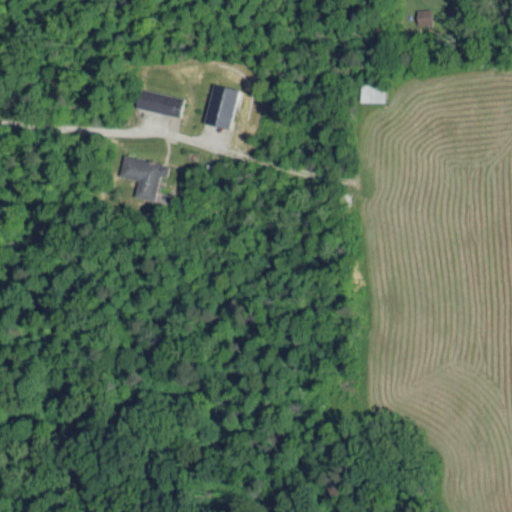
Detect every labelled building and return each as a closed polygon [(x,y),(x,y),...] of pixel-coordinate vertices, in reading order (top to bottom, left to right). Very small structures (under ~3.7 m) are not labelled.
[(431,21),(430,7),(417,7),(417,22),(431,21)] [(238,86),(212,80),(202,120),(227,126),(238,86)] [(359,99),(384,99),(385,82),(360,81),(359,99)] [(135,105),(178,113),(182,94),(139,86),(135,105)] [(119,173),(137,177),(134,194),(154,197),(159,173),(166,174),(168,161),(123,153),(119,173)]
